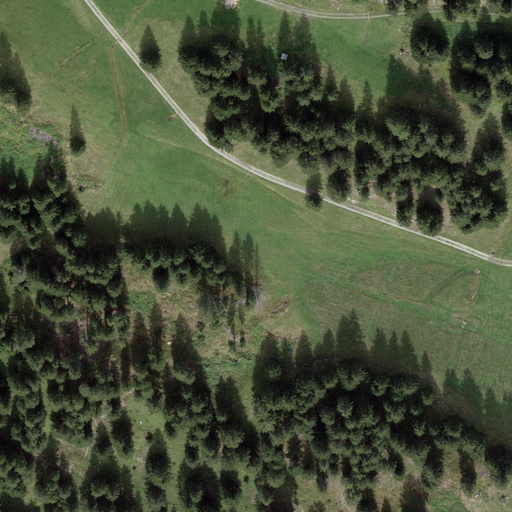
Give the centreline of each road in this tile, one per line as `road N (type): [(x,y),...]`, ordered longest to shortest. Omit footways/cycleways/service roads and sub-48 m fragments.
road 1 (track): [(511,262),(260,176),(214,152),(88,0)]
road 2 (track): [(262,0),(354,17),(452,8),(511,14)]
